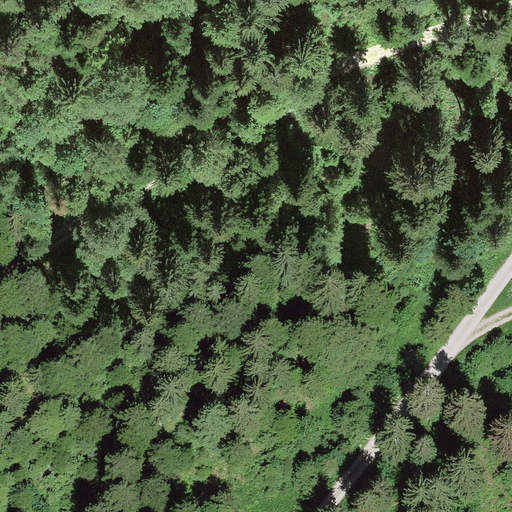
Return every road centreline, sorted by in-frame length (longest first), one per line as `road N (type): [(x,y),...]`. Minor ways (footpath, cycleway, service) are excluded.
road 1 (track): [(0,285),(110,202),(389,52),(511,11)]
road 2 (track): [(322,511),(511,266)]
